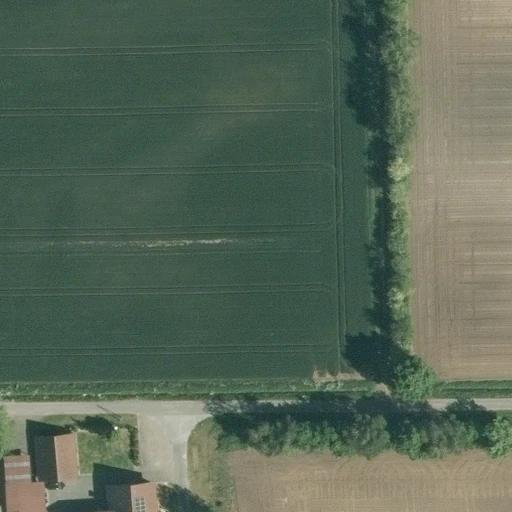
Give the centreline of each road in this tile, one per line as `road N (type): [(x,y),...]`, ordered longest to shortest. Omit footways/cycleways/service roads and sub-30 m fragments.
road 1 (unclassified): [(177,387),(511,381)]
road 2 (unclassified): [(0,390),(177,387)]
road 3 (unclassified): [(177,387),(186,511)]
